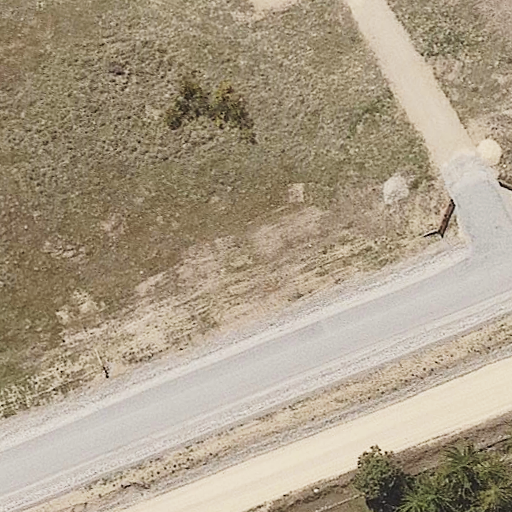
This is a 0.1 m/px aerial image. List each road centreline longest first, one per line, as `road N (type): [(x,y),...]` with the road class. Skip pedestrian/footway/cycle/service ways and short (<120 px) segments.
road 1 (residential): [(174,511),(511,379)]
road 2 (track): [(511,267),(371,0)]
